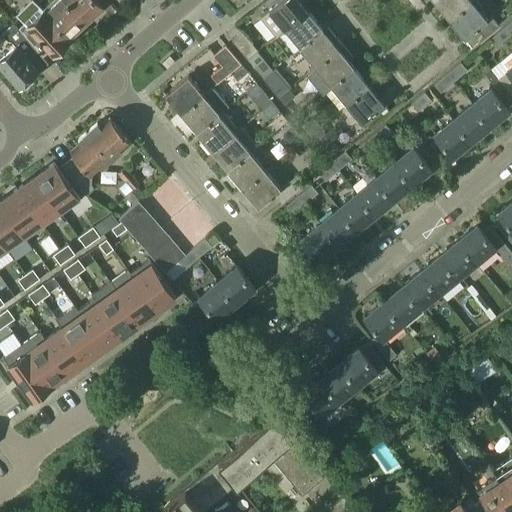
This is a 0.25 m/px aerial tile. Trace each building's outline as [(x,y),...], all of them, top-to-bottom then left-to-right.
[(67,0),(53,0),(44,9),(71,37),(80,28),(78,26),(86,19),(67,0)] [(67,0),(86,19),(91,13),(93,15),(101,7),(99,5),(102,3),(98,0),(67,0)] [(276,35),(285,27),(308,9),(302,2),(305,0),(279,0),(260,16),(276,35)] [(435,0),(435,1),(449,19),(471,0),(435,0)] [(489,19),(479,7),(482,5),(478,0),(471,0),(449,19),(466,38),(477,28),(484,37),(499,25),(492,16),(489,19)] [(54,53),(71,37),(44,9),(27,26),(54,53)] [(323,28),(308,9),(285,27),(301,46),(323,28)] [(39,70),(39,71),(50,62),(15,23),(3,34),(7,38),(9,39),(15,46),(0,59),(0,65),(19,87),(39,70)] [(323,28),(301,46),(316,65),(338,46),(332,39),(336,36),(327,24),(323,28)] [(511,34),(504,26),(491,37),(498,45),(511,34)] [(252,43),(251,43),(242,31),(232,39),(241,51),(242,51),(247,58),(257,50),(252,43)] [(342,43),(338,46),(316,65),(308,71),(323,90),(331,83),(354,65),(349,59),(353,55),(342,43)] [(232,71),(242,63),(226,44),(217,52),(224,62),(232,71)] [(511,49),(497,62),(493,56),(486,61),(492,68),(497,74),(511,92),(511,49)] [(264,57),(257,50),(247,58),(254,66),(264,57)] [(219,81),(232,71),(224,62),(211,72),(219,81)] [(447,73),(454,81),(467,70),(461,62),(447,73)] [(248,71),(242,63),(232,71),(238,79),(248,71)] [(369,83),(354,65),(331,83),(347,102),(369,83)] [(263,77),(272,88),(278,95),(288,87),(291,85),(276,66),(263,77)] [(493,84),(472,101),(490,124),(509,109),(507,106),(511,101),(511,92),(497,74),(492,68),(485,74),(493,84)] [(434,84),(441,92),(454,81),(447,73),(434,84)] [(166,93),(181,112),(204,93),(188,74),(166,93)] [(262,108),(272,100),(257,82),(247,91),(261,109),(262,108)] [(385,102),(369,83),(347,102),(362,121),(385,102)] [(213,86),(204,93),(181,112),(197,131),(222,110),(228,105),(213,86)] [(278,95),(285,103),(295,94),(288,87),(278,95)] [(423,91),(410,101),(417,110),(430,99),(423,91)] [(261,109),(269,118),(279,109),(272,100),(262,108),(261,109)] [(453,117),(472,140),(490,124),(472,101),(453,117)] [(222,110),(197,131),(212,149),(237,128),(222,110)] [(263,128),(269,135),(288,120),(282,112),(263,128)] [(98,122),(88,130),(111,158),(131,140),(110,116),(100,125),(98,122)] [(303,125),(310,133),(320,125),(313,117),(303,125)] [(453,155),(472,140),(453,117),(434,132),(453,155)] [(372,134),(379,143),(392,132),(386,123),(372,134)] [(212,149),(227,168),(250,149),(257,144),(241,125),(237,128),(212,149)] [(326,133),(320,125),(310,133),(316,141),(326,133)] [(284,134),(287,138),(293,145),(303,137),(293,126),(284,134)] [(418,132),(425,141),(428,138),(421,129),(418,132)] [(92,174),(111,158),(88,130),(79,138),(81,141),(71,150),(74,154),(62,165),(87,194),(94,188),(94,186),(91,183),(92,174)] [(329,134),(318,143),(330,158),(341,149),(329,134)] [(372,134),(359,145),(366,154),(379,143),(372,134)] [(312,149),(303,137),(293,145),(303,157),(312,149)] [(413,144),(394,160),(413,182),(431,167),(413,144)] [(243,186),(265,168),(250,149),(227,168),(243,186)] [(351,158),(345,150),(332,160),(339,169),(351,158)] [(339,169),(332,160),(318,172),(325,180),(339,169)] [(394,160),(375,175),(394,198),(413,182),(394,160)] [(54,162),(37,175),(63,212),(81,200),(54,162)] [(119,172),(125,180),(131,175),(125,167),(119,172)] [(265,168),(243,186),(258,205),(275,192),(282,201),(304,183),(296,174),(281,187),(265,168)] [(375,213),(394,198),(375,175),(372,171),(364,178),(367,181),(357,190),(375,213)] [(63,212),(37,175),(19,187),(45,225),(63,212)] [(139,183),(131,175),(125,180),(132,188),(139,183)] [(298,195),(305,204),(318,193),(311,184),(298,195)] [(19,187),(1,200),(28,237),(45,225),(19,187)] [(357,190),(338,206),(357,229),(375,213),(357,190)] [(292,215),(305,204),(298,195),(285,206),(292,215)] [(127,225),(147,208),(139,199),(119,216),(127,225)] [(511,199),(499,210),(503,215),(496,220),(511,240),(511,199)] [(28,237),(1,200),(0,200),(0,235),(7,246),(24,234),(27,238),(28,237)] [(338,206),(319,221),(338,244),(357,229),(338,206)] [(135,234),(154,217),(147,208),(127,225),(135,234)] [(142,243),(162,226),(154,217),(135,234),(142,243)] [(117,235),(127,229),(121,221),(112,228),(117,235)] [(319,259),(338,244),(319,221),(301,237),(319,259)] [(511,250),(491,225),(484,230),(478,222),(459,237),(479,260),(496,246),(511,265),(511,264),(511,250)] [(79,236),(86,246),(101,235),(94,226),(79,236)] [(150,252),(170,235),(162,226),(142,243),(150,252)] [(158,262),(178,245),(170,235),(150,252),(158,262)] [(205,236),(191,248),(198,256),(212,245),(205,236)] [(459,237),(440,253),(460,275),(479,260),(459,237)] [(107,238),(99,244),(106,254),(114,248),(107,238)] [(68,259),(75,253),(68,243),(61,249),(68,259)] [(179,259),(185,253),(178,245),(158,262),(166,270),(179,259)] [(191,248),(185,253),(179,259),(186,267),(198,256),(191,248)] [(54,254),(60,264),(68,259),(61,249),(54,254)] [(440,253),(421,268),(441,291),(460,275),(440,253)] [(71,263),(78,273),(86,268),(79,258),(71,263)] [(157,310),(175,297),(149,259),(130,272),(133,276),(157,310)] [(71,263),(64,269),(71,278),(78,273),(71,263)] [(217,279),(236,302),(255,286),(236,264),(217,279)] [(33,283),(40,278),(33,268),(26,273),(33,283)] [(133,276),(130,272),(128,268),(110,281),(113,284),(139,322),(157,310),(133,276)] [(421,268),(402,284),(422,306),(441,291),(421,268)] [(18,279),(25,288),(33,283),(26,273),(18,279)] [(216,318),(236,302),(217,279),(198,295),(216,318)] [(113,284),(110,281),(92,293),(94,297),(95,297),(121,334),(139,322),(113,284)] [(43,298),(50,293),(43,283),(36,288),(43,298)] [(402,284),(383,299),(403,322),(422,306),(402,284)] [(36,288),(29,293),(36,303),(43,298),(36,288)] [(480,295),(475,299),(492,319),(496,315),(480,295)] [(78,309),(77,309),(104,347),(121,334),(95,297),(94,297),(78,309)] [(403,322),(383,299),(364,315),(379,333),(373,338),(390,359),(398,353),(385,337),(403,322)] [(86,359),(104,347),(77,309),(78,309),(76,305),(56,318),(62,326),(63,326),(86,359)] [(8,323),(15,318),(8,308),(1,313),(8,323)] [(63,326),(62,326),(46,338),(45,338),(69,372),(86,359),(63,326)] [(22,343),(51,384),(69,372),(45,338),(46,338),(40,330),(22,343)] [(510,347),(505,340),(493,348),(498,355),(510,347)] [(360,345),(345,357),(364,380),(385,363),(368,342),(361,347),(360,345)] [(22,343),(3,356),(32,397),(51,384),(22,343)] [(345,357),(324,375),(343,398),(364,380),(345,357)] [(321,415),(343,398),(324,375),(302,392),(321,415)] [(454,412),(469,403),(457,385),(442,395),(454,412)] [(275,414),(273,416),(220,460),(163,506),(167,511),(206,511),(205,510),(238,482),(272,455),(303,493),(325,475),(275,414)] [(377,428),(358,441),(364,449),(383,436),(377,428)] [(511,456),(493,470),(496,474),(511,497),(511,456)] [(481,476),(472,483),(479,493),(482,496),(474,502),(480,511),(511,511),(511,497),(496,474),(493,470),(489,464),(478,472),(481,476)] [(349,490),(348,491),(331,506),(335,511),(362,511),(365,509),(349,490)] [(461,500),(443,511),(480,511),(474,502),(470,496),(462,502),(461,500)]
